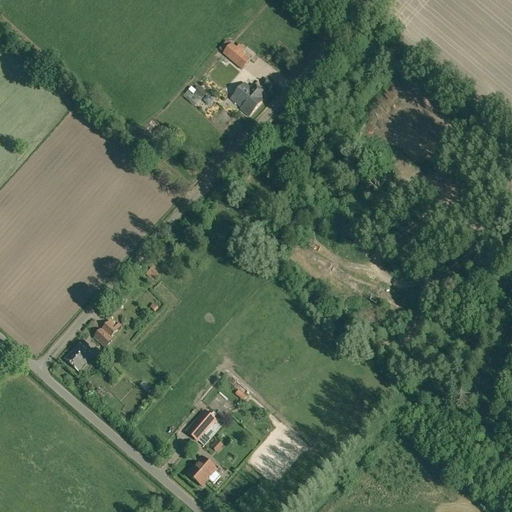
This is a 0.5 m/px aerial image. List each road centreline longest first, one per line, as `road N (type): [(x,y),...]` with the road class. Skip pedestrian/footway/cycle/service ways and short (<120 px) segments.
road 1 (unclassified): [(37,369),(371,0)]
road 2 (unclassified): [(201,511),(37,369)]
